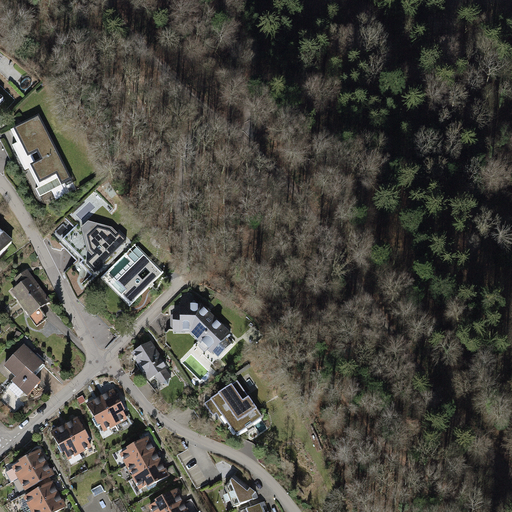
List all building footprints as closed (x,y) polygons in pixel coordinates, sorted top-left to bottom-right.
[(38,120),(36,116),(11,129),(17,142),(12,144),(25,170),(29,168),(38,187),(58,177),(53,167),(62,162),(40,119),(38,120)] [(110,231),(80,223),(62,240),(83,261),(80,264),(92,276),(127,241),(119,234),(116,237),(110,231)] [(0,255),(12,243),(0,232),(0,255)] [(162,274),(143,256),(118,282),(127,291),(122,296),(131,305),(162,274)] [(30,316),(37,325),(46,319),(39,309),(49,302),(31,278),(13,291),(30,315),(30,316)] [(174,315),(174,331),(191,331),(218,358),(232,344),(228,339),(230,336),(202,309),(200,309),(200,307),(198,307),(198,306),(194,303),(190,306),(190,307),(181,307),(181,315),(174,315)] [(149,344),(133,354),(150,379),(156,376),(161,384),(168,385),(169,379),(171,378),(164,368),(164,366),(149,344)] [(43,364),(24,347),(5,366),(16,376),(12,381),(14,383),(8,388),(18,398),(23,392),(27,396),(40,382),(33,375),(43,364)] [(237,381),(205,404),(213,417),(216,414),(224,426),(227,424),(236,436),(262,417),(237,381)] [(113,391),(100,398),(115,425),(126,419),(122,411),(125,409),(122,402),(120,403),(113,391)] [(100,398),(88,405),(95,419),(93,420),(97,427),(101,425),(104,431),(115,425),(100,398)] [(77,419),(65,426),(79,453),(90,447),(87,441),(90,439),(87,432),(85,433),(77,419)] [(65,426),(52,433),(59,447),(58,447),(61,453),(64,451),(71,465),(82,459),(79,453),(65,426)] [(154,451),(147,438),(134,446),(133,445),(128,448),(129,450),(122,454),(128,465),(154,451)] [(46,464),(39,451),(26,458),(20,460),(22,463),(14,467),(20,478),(46,464)] [(154,451),(128,465),(134,478),(161,464),(154,451)] [(46,464),(20,478),(26,490),(39,483),(40,486),(50,480),(48,478),(53,475),(46,464)] [(161,464),(134,478),(140,489),(146,486),(148,489),(155,485),(155,484),(168,476),(161,464)] [(249,487),(235,476),(225,488),(233,508),(249,502),(258,498),(256,492),(249,487)] [(50,480),(40,486),(42,488),(18,501),(24,511),(25,511),(31,509),(58,495),(52,483),(51,483),(50,480)] [(166,511),(183,503),(176,491),(162,498),(161,496),(154,500),(156,504),(150,507),(153,511),(166,511)] [(58,495),(31,509),(33,511),(56,511),(65,507),(58,495)] [(124,511),(119,501),(113,505),(116,511),(124,511)] [(268,511),(264,502),(251,507),(240,511),(239,511),(268,511)] [(187,511),(183,503),(166,511),(187,511)]
